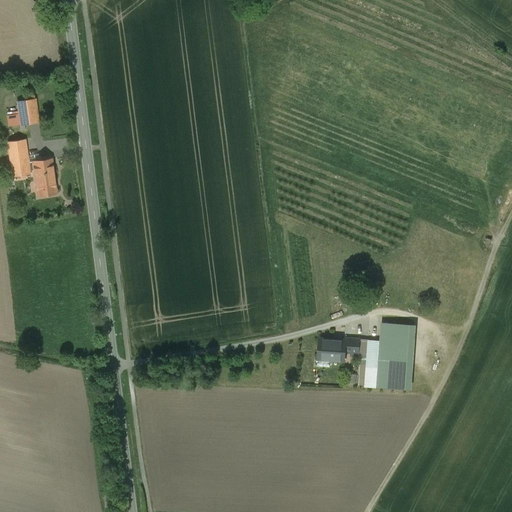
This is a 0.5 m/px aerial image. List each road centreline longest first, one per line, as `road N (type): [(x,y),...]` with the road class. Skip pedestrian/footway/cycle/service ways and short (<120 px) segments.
road 1 (secondary): [(132,511),(67,0)]
road 2 (track): [(511,215),(467,330)]
